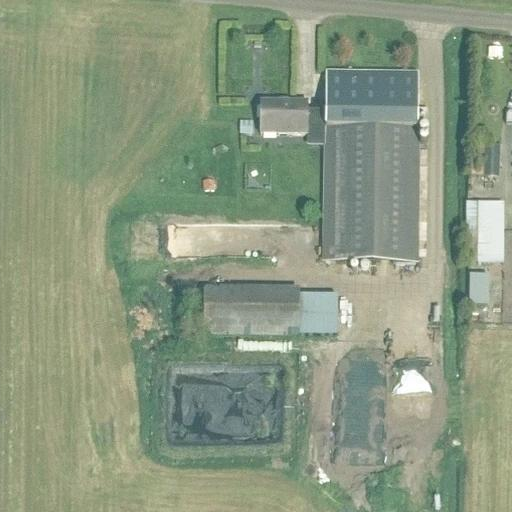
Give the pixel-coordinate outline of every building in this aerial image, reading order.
[(326,131),(326,227),(325,267),(414,266),(413,228),(414,133),(417,133),(417,76),(325,76),(324,118),(307,118),(307,105),(261,105),(261,139),(307,139),(307,132),(326,131)] [(483,149),(482,182),(499,182),(500,149),(483,149)] [(502,268),(503,207),(476,206),(476,268),(502,268)] [(511,295),(493,292),(491,301),(511,305),(511,303),(511,295)] [(204,339),(240,340),(297,340),(297,299),(297,295),(205,294),(204,339)] [(295,403),(291,364),(211,372),(213,390),(228,389),(229,401),(266,398),(267,406),(295,403)] [(450,386),(450,367),(436,367),(436,386),(450,386)]
